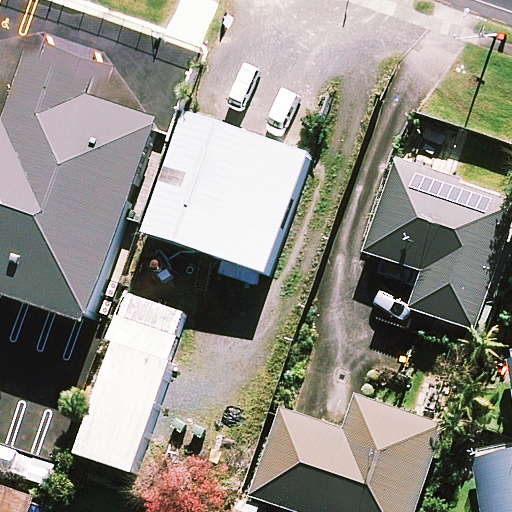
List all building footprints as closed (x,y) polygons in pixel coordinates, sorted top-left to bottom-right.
[(0,278),(99,310),(168,93),(97,71),(108,39),(32,15),(5,98),(0,95),(0,278)] [(149,236),(228,262),(224,272),(258,284),(262,274),(273,278),(313,159),(189,117),(149,236)] [(511,242),(511,201),(400,163),(369,255),(429,276),(416,313),(480,335),(511,242)] [(113,343),(119,345),(82,458),(138,476),(183,340),(127,321),(120,319),(113,343)] [(420,511),(448,429),(360,399),(348,433),(283,410),(252,498),(292,511),(420,511)] [(511,511),(511,453),(481,458),(489,511),(511,511)] [(0,511),(36,511),(40,501),(0,487),(0,511)]
